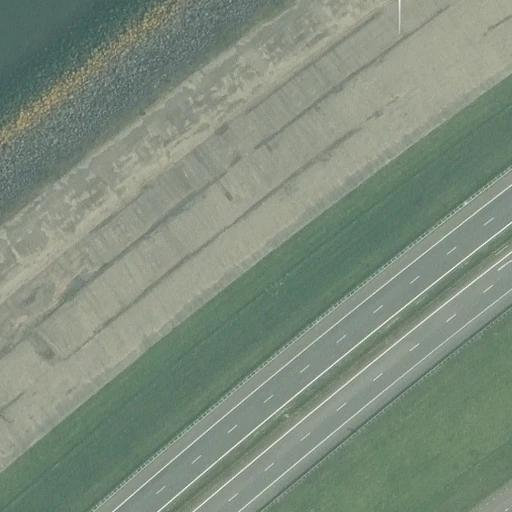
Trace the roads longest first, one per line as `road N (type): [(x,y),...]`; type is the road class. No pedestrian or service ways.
road 1 (trunk): [(511,206),(137,511)]
road 2 (trunk): [(218,511),(511,269)]
